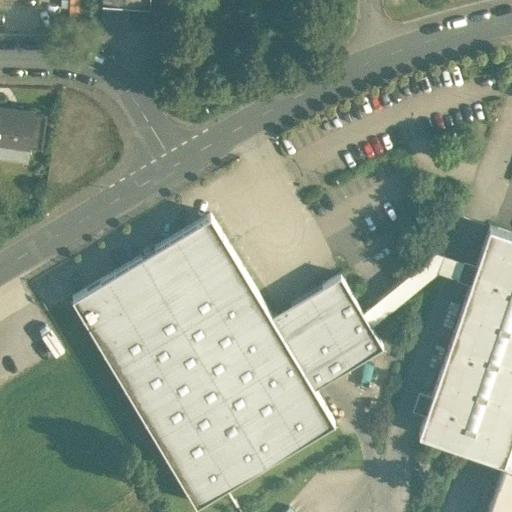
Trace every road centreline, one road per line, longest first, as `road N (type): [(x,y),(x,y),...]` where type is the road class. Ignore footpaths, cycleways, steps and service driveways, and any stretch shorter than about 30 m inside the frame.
road 1 (residential): [(175,166),(385,55),(511,19)]
road 2 (unclassified): [(0,59),(79,62),(113,79),(175,166)]
road 3 (residential): [(0,268),(175,166)]
